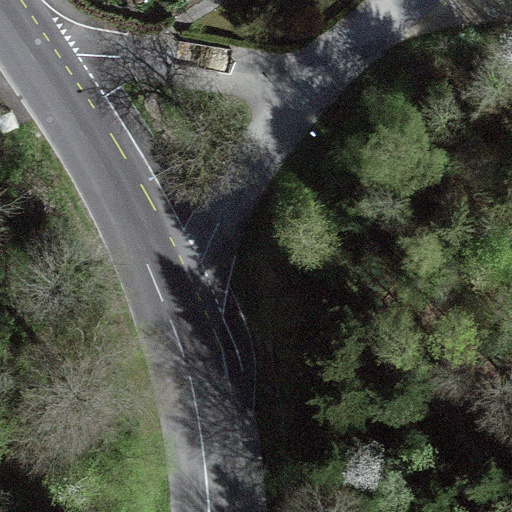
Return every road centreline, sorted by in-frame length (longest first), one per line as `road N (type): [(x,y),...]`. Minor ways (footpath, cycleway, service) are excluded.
road 1 (tertiary): [(177,328),(109,173),(30,58)]
road 2 (residential): [(316,81),(30,58)]
road 3 (residential): [(316,81),(247,174),(177,328)]
road 4 (tertiary): [(211,511),(177,328)]
road 5 (track): [(390,10),(511,7)]
